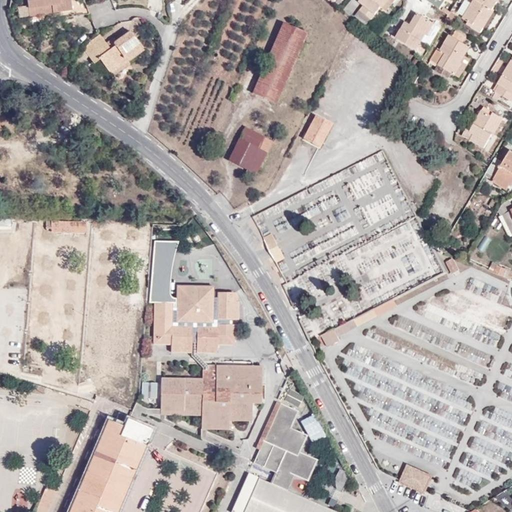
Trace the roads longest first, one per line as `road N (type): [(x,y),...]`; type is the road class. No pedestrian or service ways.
road 1 (tertiary): [(390,511),(258,271),(174,168),(136,141)]
road 2 (unknown): [(219,216),(338,146),(380,80)]
road 3 (residential): [(416,107),(456,109),(511,21)]
road 4 (residential): [(0,135),(18,108),(84,140),(103,116)]
